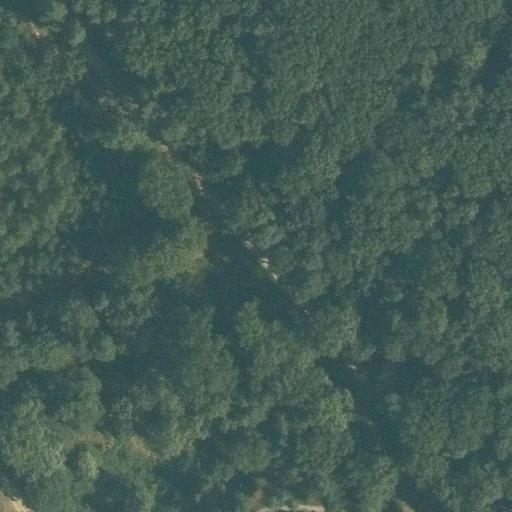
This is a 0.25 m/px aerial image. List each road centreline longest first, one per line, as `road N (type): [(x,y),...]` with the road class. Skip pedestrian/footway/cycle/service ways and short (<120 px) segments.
road 1 (track): [(475,511),(45,0)]
road 2 (track): [(219,216),(0,298)]
